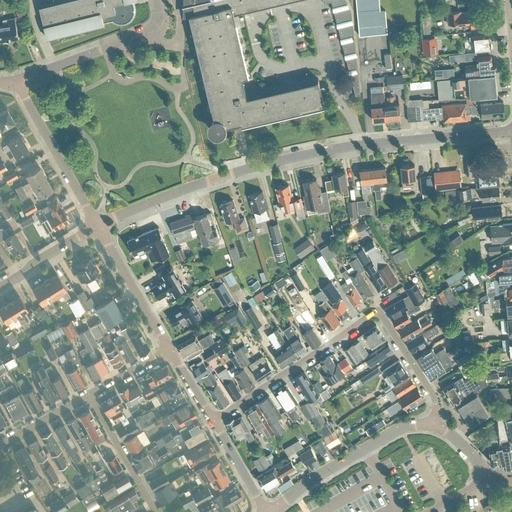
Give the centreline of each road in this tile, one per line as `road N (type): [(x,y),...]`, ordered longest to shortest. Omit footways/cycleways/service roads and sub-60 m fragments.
road 1 (residential): [(97,225),(265,162),(511,129)]
road 2 (residential): [(212,419),(371,313),(430,390),(432,425)]
road 3 (residential): [(269,511),(399,427),(432,425)]
road 4 (residential): [(14,81),(151,29),(157,0)]
road 5 (residential): [(97,225),(14,81)]
road 6 (residential): [(97,225),(168,350)]
road 7 (residential): [(153,511),(86,396)]
